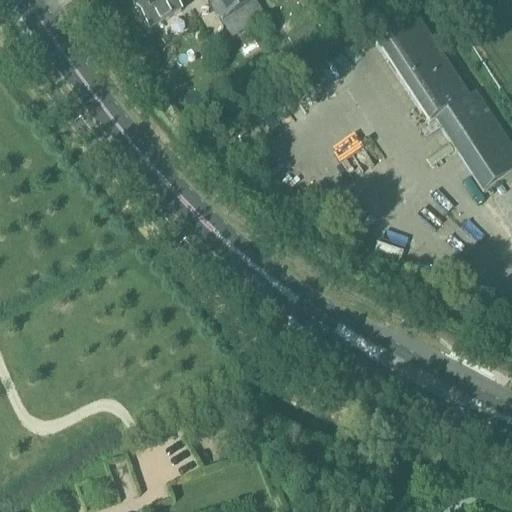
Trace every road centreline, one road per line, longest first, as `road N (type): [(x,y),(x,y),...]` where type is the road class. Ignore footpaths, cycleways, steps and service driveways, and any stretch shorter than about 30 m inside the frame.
road 1 (secondary): [(511,428),(377,353),(235,254),(125,143),(23,0)]
road 2 (track): [(0,445),(108,403),(122,406),(153,491)]
